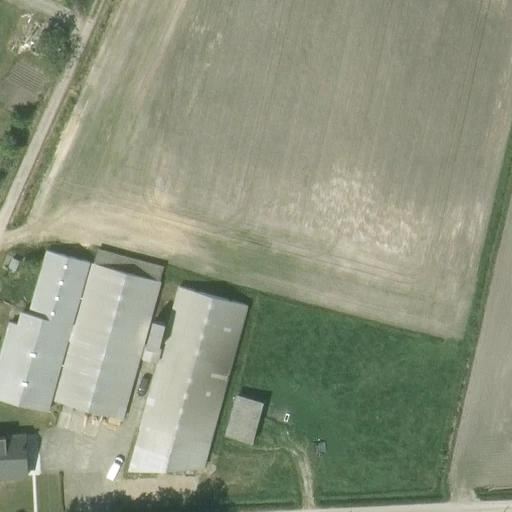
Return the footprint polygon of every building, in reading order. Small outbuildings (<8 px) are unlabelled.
[(93,263),(159,281),(164,267),(97,249),(93,263)] [(90,262),(46,251),(29,314),(22,312),(19,325),(10,322),(0,360),(0,399),(49,413),(90,262)] [(158,362),(128,470),(202,470),(246,305),(179,287),(161,348),(160,347),(166,323),(154,320),(147,344),(144,343),(161,282),(159,281),(93,263),(91,263),(53,401),(123,420),(140,358),(158,362)] [(224,435),(252,443),(263,403),(235,395),(224,435)] [(0,477),(27,476),(24,434),(6,435),(6,437),(0,437),(0,477)]
